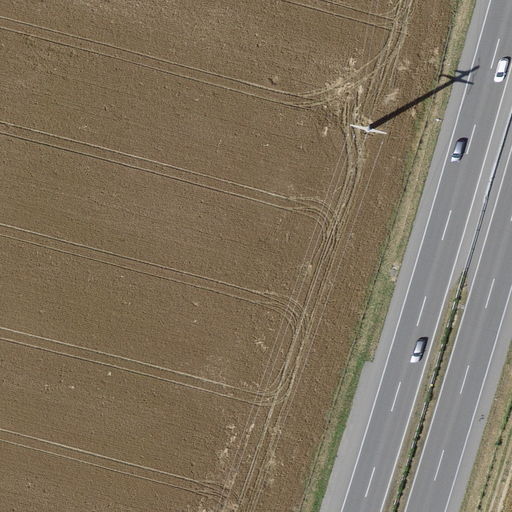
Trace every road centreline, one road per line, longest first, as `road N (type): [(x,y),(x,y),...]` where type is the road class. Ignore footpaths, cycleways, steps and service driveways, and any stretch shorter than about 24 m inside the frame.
road 1 (motorway): [(510,0),(361,511)]
road 2 (motorway): [(425,511),(511,217)]
